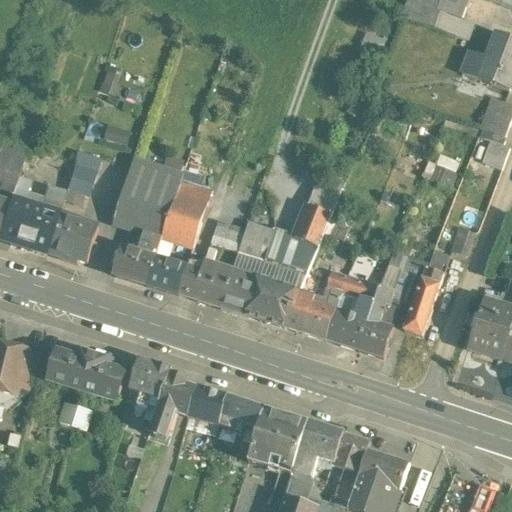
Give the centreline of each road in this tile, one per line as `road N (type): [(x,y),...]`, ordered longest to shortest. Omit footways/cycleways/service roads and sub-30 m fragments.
road 1 (secondary): [(511,444),(0,274)]
road 2 (track): [(330,0),(279,157)]
